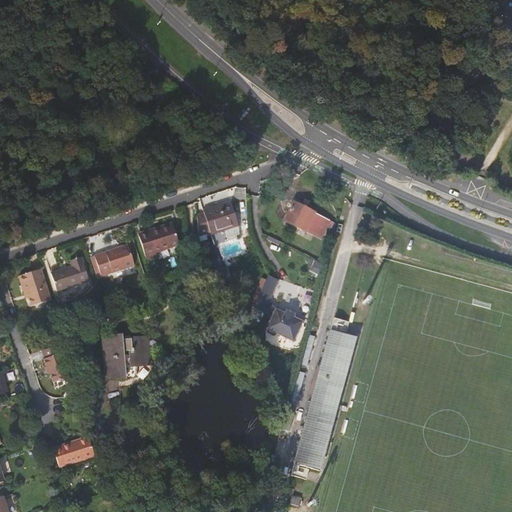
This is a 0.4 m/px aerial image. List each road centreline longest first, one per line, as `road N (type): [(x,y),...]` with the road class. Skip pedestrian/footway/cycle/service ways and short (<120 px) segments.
road 1 (residential): [(313,148),(274,168),(0,256)]
road 2 (secondary): [(313,148),(511,239)]
road 3 (secondary): [(511,214),(327,132)]
road 4 (secondary): [(327,132),(217,57)]
road 5 (secondary): [(217,57),(313,148)]
road 6 (residential): [(40,411),(0,286)]
